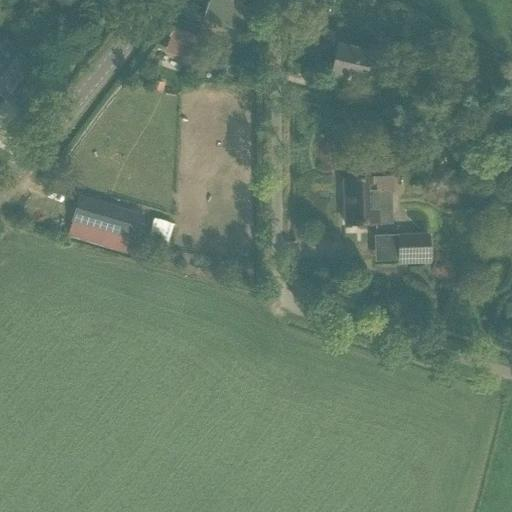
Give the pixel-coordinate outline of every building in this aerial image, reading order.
[(209,0),(203,18),(236,30),(239,21),(236,19),(242,0),(209,0)] [(199,30),(193,28),(175,21),(169,38),(165,50),(189,58),(199,30)] [(4,46),(0,51),(0,94),(4,98),(29,67),(4,46)] [(337,48),(330,78),(361,85),(368,55),(337,48)] [(152,81),(150,90),(161,92),(163,83),(152,81)] [(393,94),(360,86),(356,105),(389,112),(389,113),(394,115),(393,120),(416,125),(422,94),(395,88),(393,94)] [(430,147),(400,146),(399,163),(429,165),(430,147)] [(393,179),(376,180),(344,181),(345,227),(378,226),(377,195),(393,195),(393,179)] [(78,198),(71,222),(68,235),(135,255),(139,242),(136,241),(140,225),(112,217),(115,208),(78,198)] [(153,219),(146,243),(159,247),(167,223),(153,219)] [(428,236),(398,237),(399,261),(429,260),(428,236)]
